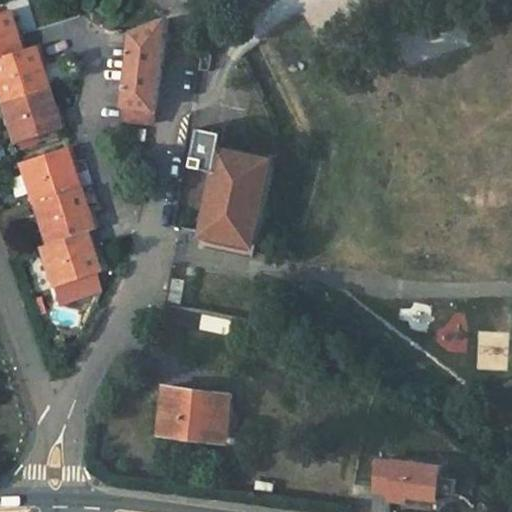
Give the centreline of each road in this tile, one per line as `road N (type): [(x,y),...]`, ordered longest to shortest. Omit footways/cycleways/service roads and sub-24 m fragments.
road 1 (residential): [(263,273),(335,285),(511,281)]
road 2 (residential): [(167,0),(180,13),(156,238)]
road 3 (residential): [(87,38),(84,109),(98,169),(122,218),(156,238)]
road 4 (residential): [(156,238),(54,435)]
road 5 (residential): [(0,282),(54,435)]
